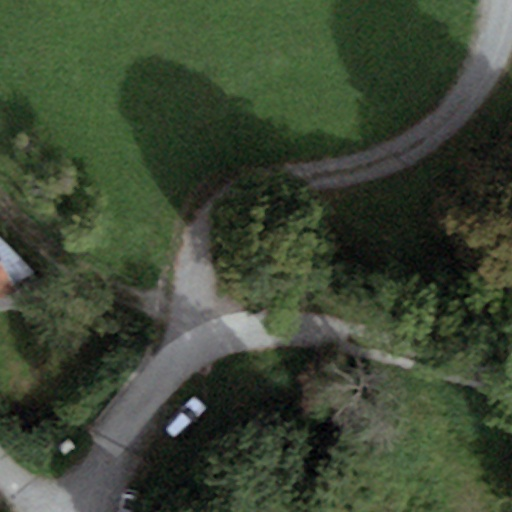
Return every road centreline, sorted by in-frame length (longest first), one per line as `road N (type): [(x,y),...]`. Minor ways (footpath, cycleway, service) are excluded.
road 1 (track): [(191,368),(202,242),(253,194),(365,170),(472,102),(511,3)]
road 2 (unclassified): [(511,396),(320,345),(251,343),(216,354),(164,390),(70,511)]
road 3 (track): [(0,204),(81,276),(196,316)]
